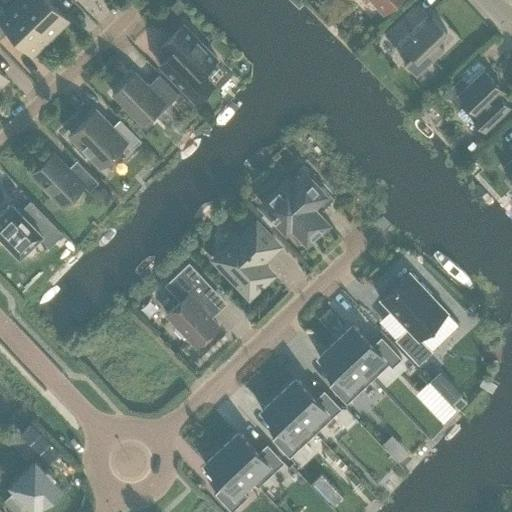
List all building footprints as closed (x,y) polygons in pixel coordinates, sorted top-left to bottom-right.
[(16,0),(15,1),(50,37),(68,20),(48,0),(16,0)] [(170,6),(175,12),(177,13),(185,5),(180,0),(175,0),(174,1),(169,6),(170,6)] [(371,0),(384,13),(397,0),(371,0)] [(0,38),(8,30),(32,54),(50,37),(15,1),(5,12),(0,6),(0,38)] [(436,41),(447,31),(432,15),(427,20),(424,16),(427,14),(418,4),(385,34),(394,45),(398,41),(411,56),(404,63),(415,76),(443,49),(436,41)] [(203,72),(217,58),(183,24),(160,46),(169,55),(169,60),(170,61),(162,69),(195,102),(214,83),(203,72)] [(484,73),(471,86),(462,76),(444,93),(459,109),(459,114),(465,121),(475,121),(485,131),(509,107),(498,95),(502,92),(503,93),(504,92),(485,71),(484,72),(484,73)] [(145,83),(134,72),(112,93),(142,124),(150,117),(155,117),(178,95),(158,75),(149,83),(145,83)] [(95,111),(70,134),(101,166),(125,143),(131,150),(141,140),(120,119),(111,127),(95,111)] [(68,168),(52,152),(31,173),(62,205),(83,185),(88,191),(98,181),(76,160),(68,168)] [(286,181),(261,205),(285,230),(290,225),(306,241),(326,222),(318,213),(334,198),(311,174),(308,178),(304,174),(292,186),(286,181)] [(9,200),(0,208),(0,236),(17,254),(36,235),(45,244),(41,248),(42,249),(60,232),(28,199),(26,200),(28,201),(19,211),(9,200)] [(238,239),(237,238),(214,259),(249,296),(272,274),(260,262),(277,246),(256,223),(238,239)] [(180,301),(166,314),(176,324),(175,329),(182,336),(186,335),(196,346),(218,325),(196,301),(211,286),(189,262),(165,284),(180,301)] [(410,273),(381,300),(409,330),(397,341),(419,364),(431,353),(419,341),(448,314),(410,273)] [(353,324),(336,340),(372,379),(388,363),(391,367),(401,358),(381,336),(372,344),(353,324)] [(336,340),(319,356),(338,377),(329,385),(346,403),(372,379),(336,340)] [(296,378),(279,394),(315,432),(341,408),(324,390),(315,398),(296,378)] [(279,394),(262,410),(281,430),(272,439),(289,457),(315,432),(279,394)] [(30,424),(12,442),(21,452),(30,443),(49,462),(59,452),(30,424)] [(239,431),(222,448),(258,486),(284,461),(267,443),(258,452),(239,431)] [(222,448),(204,464),(223,484),(215,492),(232,510),(248,495),(241,488),(251,479),(257,486),(258,486),(222,448)] [(14,490),(5,498),(17,511),(20,511),(28,505),(34,511),(43,503),(45,505),(63,489),(53,480),(56,477),(47,467),(44,470),(35,460),(9,485),(14,490)]
